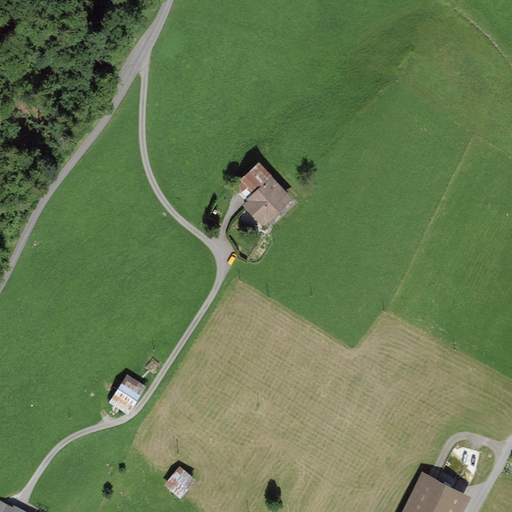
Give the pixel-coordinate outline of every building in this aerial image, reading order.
[(254,193),(270,178),(258,166),(235,186),(240,191),(245,186),(253,194),(254,193)] [(277,205),(287,196),(270,178),(254,193),(256,196),(247,204),(262,220),(272,210),(274,212),(279,207),(277,205)] [(129,376),(111,402),(125,411),(143,385),(129,376)] [(432,467),(408,511),(455,511),(463,497),(436,483),(441,472),(433,468),(432,467)] [(180,470),(167,486),(180,496),(192,480),(180,470)] [(18,511),(0,502),(0,511),(18,511)]
